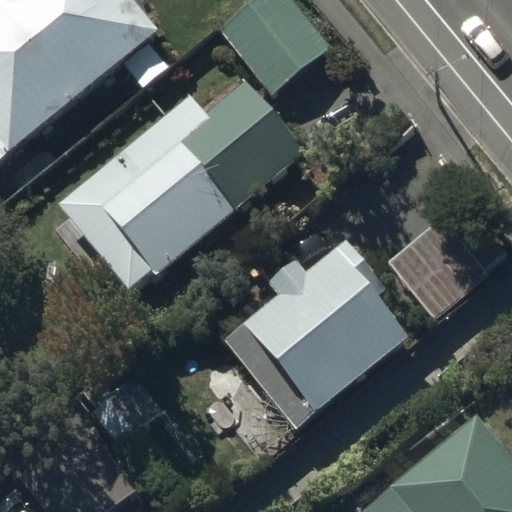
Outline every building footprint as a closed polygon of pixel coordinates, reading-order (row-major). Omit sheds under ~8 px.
[(9,0),(0,8),(0,177),(159,46),(120,0),(9,0)] [(280,0),(223,44),(272,107),(330,62),(282,0),(280,0)] [(303,166),(244,97),(207,128),(190,108),(58,218),(130,303),(153,284),(157,288),(303,166)] [(464,212),(387,272),(435,331),(511,269),(464,212)] [(418,345),(346,256),(306,289),(297,278),(269,301),(278,312),(227,353),(298,441),(418,345)] [(163,421),(135,386),(90,421),(118,457),(163,421)] [(511,511),(511,475),(477,432),(378,511),(511,511)] [(36,511),(122,511),(138,499),(97,447),(30,504),(36,511)]
